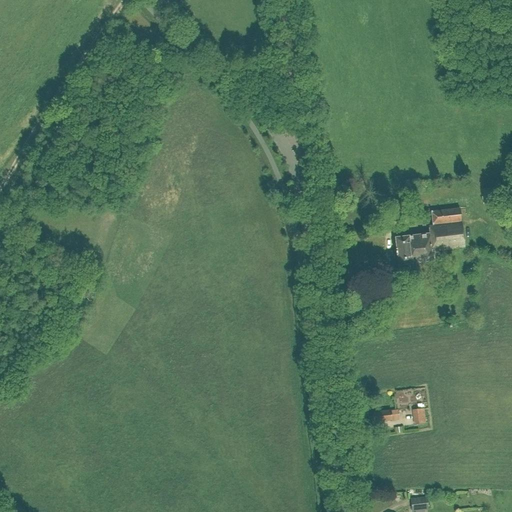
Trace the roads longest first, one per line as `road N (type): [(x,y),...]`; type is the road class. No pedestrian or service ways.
road 1 (unclassified): [(288,155),(306,204),(344,511)]
road 2 (track): [(301,190),(350,196),(390,236),(387,287),(320,321)]
road 3 (unclassified): [(161,0),(234,79),(288,155)]
road 4 (unclassified): [(284,0),(299,121),(288,155)]
